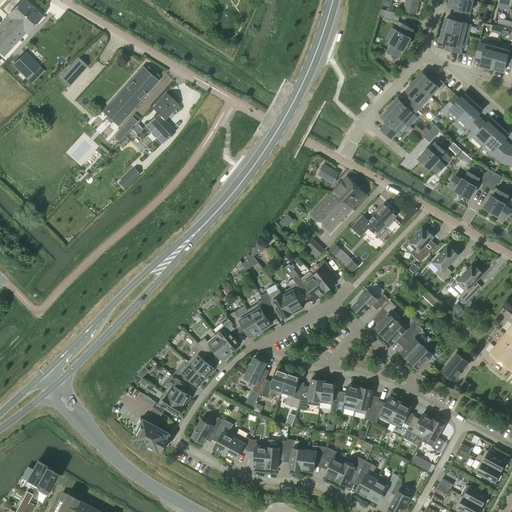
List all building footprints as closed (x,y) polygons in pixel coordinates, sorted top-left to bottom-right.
[(25,32),(26,33),(42,16),(24,0),(21,0),(7,16),(8,16),(0,24),(0,52),(4,56),(25,32)] [(406,0),(404,11),(415,13),(418,0),(406,0)] [(473,0),(471,0),(450,0),(449,7),(456,8),(455,14),(468,18),(473,0)] [(400,14),(384,10),(380,9),(378,17),(398,22),(400,14)] [(468,18),(455,14),(453,20),(446,18),(443,30),(467,36),(471,25),(467,24),(468,18)] [(409,37),(413,30),(403,24),(399,32),(397,31),(390,43),(392,44),(388,51),(398,57),(402,49),(404,50),(411,38),(409,37)] [(493,25),(492,31),(502,33),(503,27),(493,25)] [(467,36),(443,30),(440,41),(447,43),(446,49),(459,53),(461,47),(464,48),(467,36)] [(492,68),(498,44),(487,41),(486,45),(480,43),(476,56),(482,58),(480,65),(492,68)] [(498,44),(492,68),(504,72),(505,64),(511,66),(511,62),(511,51),(509,51),(510,47),(498,44)] [(31,83),(43,71),(25,52),(13,65),(31,83)] [(117,125),(157,81),(142,67),(102,112),(117,125)] [(68,69),(59,78),(68,87),(77,77),(68,69)] [(423,73),(415,82),(430,96),(443,83),(433,73),(428,78),(423,73)] [(430,96),(415,82),(406,90),(412,96),(408,100),(418,109),(430,96)] [(158,114),(146,126),(162,144),(175,132),(164,120),(178,104),(166,93),(152,109),(158,114)] [(451,110),(459,118),(474,102),(465,94),(460,100),(455,95),(441,110),(446,115),(451,110)] [(398,99),(390,108),(409,125),(406,122),(418,109),(408,100),(404,104),(398,99)] [(474,102),(459,118),(456,121),(465,129),(468,126),(472,130),(482,120),(477,116),(482,110),(474,102)] [(409,125),(390,108),(382,117),(388,122),(381,129),(391,139),(398,131),(401,134),(409,125)] [(482,120),(472,130),(469,133),(483,145),(500,126),(491,118),(486,124),(482,120)] [(131,128),(127,123),(121,130),(126,134),(131,128)] [(138,124),(132,130),(136,134),(142,129),(138,124)] [(435,125),(424,137),(429,142),(440,130),(435,125)] [(500,126),(483,145),(501,162),(510,146),(504,140),(509,135),(500,126)] [(126,137),(118,144),(122,148),(130,141),(126,137)] [(437,173),(444,166),(438,160),(439,158),(438,157),(444,151),(435,143),(430,149),(428,148),(419,158),(430,169),(431,167),(437,173)] [(511,146),(510,146),(501,162),(511,164),(511,146)] [(334,170),(323,164),(318,173),(329,179),(334,170)] [(139,166),(123,180),(129,185),(144,171),(139,166)] [(487,187),(495,173),(488,169),(480,183),(487,187)] [(474,185),(479,178),(469,172),(465,179),(463,178),(462,180),(455,176),(450,184),(457,189),(456,190),(469,198),(476,186),(474,185)] [(495,173),(487,187),(493,191),(501,176),(495,173)] [(347,176),(332,192),(340,199),(342,198),(353,208),(366,195),(347,176)] [(506,218),(511,210),(504,205),(505,204),(503,203),(507,195),(498,189),(493,197),(492,196),(484,208),(498,216),(499,214),(506,218)] [(340,199),(332,192),(310,215),(329,233),(353,208),(342,198),(340,199)] [(361,235),(369,227),(377,235),(386,225),(388,227),(393,222),(391,220),(396,215),(384,204),(368,221),(363,216),(353,227),(361,235)] [(288,213),(280,222),(287,228),(295,219),(288,213)] [(411,253),(420,262),(429,253),(424,247),(434,236),(428,231),(426,232),(422,228),(408,243),(415,249),(411,253)] [(316,259),(325,250),(311,236),(302,246),(316,259)] [(335,244),(329,250),(336,256),(341,250),(335,244)] [(254,246),(249,251),(252,255),(258,252),(254,246)] [(452,272),(447,267),(459,255),(452,249),(451,251),(447,247),(440,254),(439,253),(434,258),(436,259),(433,262),(439,268),(435,273),(444,281),(452,272)] [(251,253),(241,263),(242,264),(244,268),(256,261),(251,253)] [(312,273),(326,291),(335,284),(327,273),(331,269),(324,260),(319,264),(321,266),(312,273)] [(353,261),(347,267),(353,272),(358,266),(353,261)] [(289,264),(284,268),(293,279),(298,275),(289,264)] [(415,264),(409,269),(413,273),(419,268),(415,264)] [(483,274),(477,268),(476,269),(472,265),(467,270),(466,269),(462,274),(463,275),(457,281),(467,290),(460,297),(466,303),(479,290),(473,284),(483,274)] [(307,266),(298,272),(302,277),(310,271),(307,266)] [(312,273),(311,271),(302,279),(298,275),(293,279),(295,282),(302,292),(308,288),(317,299),(318,297),(320,299),(325,294),(324,293),(326,291),(312,273)] [(291,287),(281,292),(292,313),(303,308),(296,295),(302,292),(295,282),(290,285),(291,287)] [(362,315),(372,305),(377,310),(388,299),(382,293),(379,297),(370,288),(365,293),(364,292),(359,297),(360,298),(353,306),(356,310),(355,311),(360,316),(361,314),(362,315)] [(270,297),(267,292),(261,295),(263,299),(269,309),(274,306),(281,319),(283,318),(284,320),(290,316),(289,315),(292,313),(281,292),(281,291),(270,297)] [(218,302),(224,299),(220,293),(215,297),(218,302)] [(258,303),(247,310),(260,331),(263,329),(264,331),(270,327),(269,326),(271,325),(263,313),(269,309),(263,299),(257,302),(258,303)] [(384,336),(401,318),(393,310),(396,306),(391,301),(380,312),(385,318),(375,328),(377,329),(376,331),(381,335),(382,334),(384,336)] [(235,311),(228,316),(237,329),(238,328),(243,325),(250,337),(252,336),(253,337),(259,334),(258,332),(260,331),(247,310),(245,305),(235,311)] [(451,312),(458,319),(465,312),(457,306),(451,312)] [(237,329),(228,316),(221,322),(224,325),(215,333),(217,335),(231,352),(240,344),(231,333),(237,329)] [(406,323),(401,318),(384,336),(386,338),(385,339),(390,344),(391,343),(393,344),(402,334),(407,338),(419,325),(411,318),(406,323)] [(408,359),(410,361),(424,346),(431,339),(422,330),(423,330),(419,325),(407,338),(411,342),(401,352),(403,354),(402,355),(407,360),(408,359)] [(511,371),(511,370),(511,325),(491,352),(490,350),(488,352),(511,371)] [(205,338),(198,343),(207,354),(213,349),(222,359),(224,358),(225,359),(230,355),(229,354),(231,352),(217,335),(208,342),(205,338)] [(195,353),(188,362),(206,377),(208,375),(209,376),(213,371),(212,370),(213,368),(203,359),(207,354),(198,343),(192,350),(195,353)] [(433,354),(424,346),(410,361),(412,363),(411,364),(416,369),(417,367),(419,369),(429,359),(433,363),(441,354),(437,350),(433,354)] [(442,372),(454,382),(469,363),(456,353),(442,372)] [(219,356),(212,362),(215,366),(222,361),(219,356)] [(266,379),(265,379),(261,377),(268,363),(266,362),(266,361),(259,357),(259,358),(254,356),(243,378),(244,378),(243,380),(254,385),(252,390),(259,394),(266,379)] [(178,369),(173,375),(182,382),(187,377),(198,386),(199,384),(200,386),(205,380),(204,379),(206,377),(188,362),(180,370),(178,369)] [(259,394),(272,399),(274,393),(281,396),(282,393),(281,393),(289,372),(277,368),(273,381),(266,379),(259,394)] [(291,373),(289,372),(281,393),(282,393),(288,395),(285,404),(298,408),(302,391),(295,389),(300,376),(298,375),(298,373),(292,371),(291,373)] [(183,388),(183,386),(181,385),(182,382),(173,375),(171,374),(164,385),(171,389),(167,395),(184,406),(186,403),(187,404),(191,399),(189,398),(191,396),(182,390),(183,388)] [(298,408),(298,409),(307,410),(308,404),(320,406),(321,403),(320,403),(323,381),(320,380),(321,378),(314,377),(314,379),(311,379),(309,393),(302,391),(298,408)] [(326,381),(323,381),(320,403),(321,403),(331,404),(330,410),(337,411),(338,409),(337,409),(339,397),(333,396),(335,382),(333,382),(333,380),(327,379),(326,381)] [(346,399),(339,397),(337,409),(338,409),(343,411),(344,409),(355,411),(355,409),(361,387),(358,386),(358,385),(352,383),(351,385),(349,384),(346,399)] [(355,409),(355,411),(366,414),(366,415),(372,417),(376,405),(369,404),(372,390),(370,389),(371,388),(364,386),(364,388),(361,387),(355,409)] [(142,393),(141,393),(139,397),(153,406),(156,402),(142,393)] [(156,402),(153,406),(153,407),(163,413),(166,408),(178,416),(179,414),(180,415),(184,409),(183,408),(184,406),(167,395),(164,393),(158,403),(156,402)] [(372,417),(371,420),(376,423),(379,417),(390,423),(400,401),(398,400),(398,398),(392,395),(391,397),(389,396),(383,409),(376,405),(372,417)] [(394,429),(404,434),(405,433),(412,421),(411,421),(410,422),(405,419),(411,407),(409,406),(410,404),(404,401),(403,403),(400,401),(390,423),(396,426),(394,429)] [(161,416),(163,413),(153,407),(151,410),(161,416)] [(405,433),(404,434),(403,437),(413,443),(417,435),(423,439),(434,419),(431,418),(432,416),(426,413),(425,414),(423,413),(419,422),(415,420),(414,420),(413,422),(412,421),(405,433)] [(289,414),(286,424),(292,426),(296,416),(289,414)] [(221,423),(223,420),(218,417),(215,422),(203,416),(192,437),(196,439),(195,441),(201,444),(202,442),(203,443),(210,431),(215,434),(221,423)] [(153,424),(154,423),(153,422),(152,424),(144,419),(144,421),(141,419),(134,431),(137,433),(134,439),(136,440),(135,443),(147,449),(148,447),(158,452),(159,450),(162,451),(168,440),(166,438),(169,433),(153,424)] [(423,439),(421,441),(432,447),(432,448),(439,451),(444,442),(445,441),(438,437),(444,425),(442,424),(443,422),(437,419),(436,420),(434,419),(423,439)] [(221,423),(215,434),(221,437),(214,450),(216,451),(215,452),(221,455),(222,454),(224,455),(235,435),(229,432),(232,427),(227,425),(226,426),(221,423)] [(235,435),(224,455),(227,457),(227,458),(233,461),(233,460),(235,461),(242,448),(248,451),(252,439),(248,437),(247,439),(236,433),(235,435)] [(257,440),(252,439),(248,451),(255,452),(254,466),(256,466),(256,468),(263,468),(263,466),(266,467),(268,444),(257,443),(257,440)] [(287,439),(287,441),(286,453),(292,454),(290,468),(292,468),(292,470),(299,471),(299,469),(302,469),(305,450),(304,450),(298,449),(299,441),(287,439)] [(268,444),(266,467),(269,467),(269,469),(276,469),(276,467),(278,468),(279,452),(286,453),(287,441),(280,440),(280,445),(268,444)] [(444,442),(439,451),(443,454),(448,444),(444,442)] [(461,443),(458,448),(469,454),(472,449),(461,443)] [(305,448),(304,450),(305,450),(302,469),(314,471),(316,457),(324,459),(327,447),(313,445),(312,449),(305,448)] [(327,447),(324,459),(331,462),(325,475),(336,480),(346,460),(335,455),(337,452),(327,447)] [(469,454),(458,448),(455,453),(466,459),(469,454)] [(481,461),(501,471),(502,469),(504,470),(507,464),(505,463),(506,461),(494,454),(495,453),(490,450),(489,451),(486,450),(482,455),(479,453),(476,458),(481,461)] [(415,455),(411,462),(428,471),(432,463),(415,455)] [(352,463),(346,460),(336,480),(346,486),(353,473),(358,475),(363,465),(358,462),(359,460),(355,458),(352,463)] [(47,468),(48,466),(37,460),(32,470),(28,468),(23,478),(37,486),(38,484),(47,468)] [(373,472),(376,466),(366,461),(363,465),(358,475),(364,478),(357,491),(359,492),(358,494),(364,497),(365,495),(368,497),(380,475),(379,475),(373,472)] [(501,471),(481,461),(475,471),(477,472),(477,474),(482,477),(482,475),(495,482),(496,480),(498,481),(501,475),(499,474),(501,471)] [(47,468),(38,484),(37,486),(35,489),(48,496),(51,490),(48,489),(56,473),(47,468)] [(379,475),(380,475),(368,497),(378,503),(385,490),(390,493),(391,492),(396,482),(399,476),(394,473),(391,480),(380,474),(379,475)] [(439,483),(450,489),(453,484),(442,478),(439,483)] [(396,482),(391,492),(396,495),(389,508),(390,509),(389,511),(391,511),(401,511),(406,505),(407,506),(410,500),(409,499),(411,495),(400,489),(402,485),(396,482)] [(450,489),(439,483),(436,489),(447,494),(450,489)] [(471,485),(470,486),(467,484),(461,495),(482,506),(483,504),(485,505),(488,499),(486,498),(487,496),(475,489),(476,487),(471,485)] [(33,495),(26,491),(22,501),(28,504),(33,495)] [(57,511),(70,511),(77,500),(63,492),(58,500),(63,502),(57,511)] [(482,506),(461,495),(455,505),(458,507),(457,509),(463,511),(463,510),(467,511),(480,511),(482,510),(480,509),(482,506)] [(83,511),(87,505),(77,500),(70,511),(83,511)] [(23,511),(28,504),(22,501),(16,511),(23,511)]
